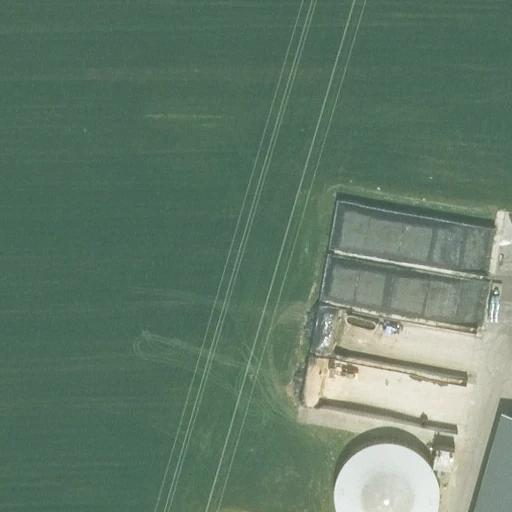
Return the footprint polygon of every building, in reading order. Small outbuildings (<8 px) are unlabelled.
[(316,305),(311,346),(414,358),(419,318),(316,305)] [(474,328),(462,326),(455,360),(473,364),(476,347),(470,346),(474,328)] [(511,368),(511,341),(502,340),(504,327),(496,326),(490,365),(511,368)] [(334,385),(347,387),(349,368),(336,366),(337,358),(305,354),(300,396),(332,401),(334,385)] [(511,511),(511,426),(486,511),(511,511)] [(336,511),(424,511),(422,488),(371,492),(371,488),(355,489),(354,472),(334,473),(336,511)]
